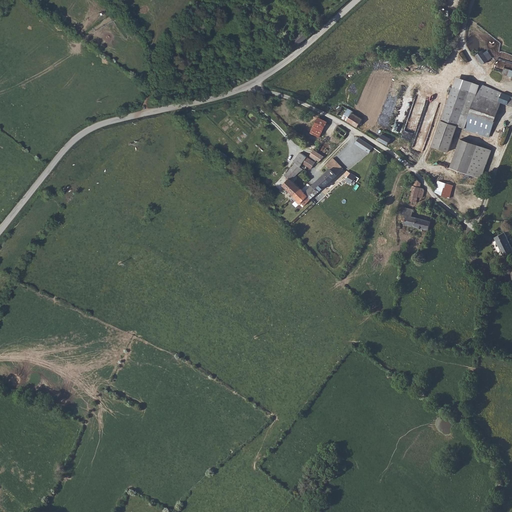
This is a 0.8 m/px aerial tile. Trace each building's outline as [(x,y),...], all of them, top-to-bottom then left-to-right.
[(294,37),(300,44),(309,36),(303,29),(294,37)] [(483,50),(477,54),(483,63),(493,57),(489,52),(486,54),(483,50)] [(454,82),(440,116),(456,123),(461,112),(469,115),(470,112),(471,111),(478,92),(464,86),(466,81),(461,79),(459,84),(454,82)] [(478,92),(501,101),(504,92),(482,83),(478,92)] [(490,115),(495,117),(501,101),(478,92),(471,111),(470,112),(488,119),(490,115)] [(511,95),(504,92),(501,101),(511,106),(511,95)] [(344,104),(338,114),(358,126),(363,119),(352,112),(353,111),(344,104)] [(423,150),(437,107),(426,104),(424,107),(426,108),(413,147),(423,150)] [(456,123),(464,126),(469,115),(461,112),(456,123)] [(487,136),(495,117),(490,115),(488,119),(470,112),(469,115),(464,126),(464,127),(487,136)] [(321,135),(328,120),(321,115),(312,131),(321,135)] [(456,123),(440,116),(430,141),(445,148),(456,123)] [(330,120),(328,120),(321,135),(322,135),(330,120)] [(342,139),(349,132),(339,125),(336,130),(339,132),(337,136),(342,139)] [(388,145),(392,138),(383,134),(380,140),(388,145)] [(370,153),(371,151),(375,146),(360,137),(356,143),(370,153)] [(478,177),(489,149),(459,137),(448,164),(478,177)] [(334,157),(345,168),(358,155),(348,144),(334,157)] [(325,156),(315,149),(311,154),(318,160),(320,161),(325,156)] [(295,161),(296,162),(300,166),(302,164),(308,156),(301,152),(295,161)] [(317,162),(308,156),(302,164),(306,169),(309,166),(313,168),(317,162)] [(308,194),(312,198),(345,168),(334,157),(327,164),(331,168),(309,189),(306,192),(308,194)] [(284,185),(295,196),(302,188),(291,178),(303,169),(300,166),(296,162),(285,175),(289,178),(284,185)] [(358,181),(360,178),(357,176),(359,174),(358,172),(352,169),(350,172),(348,171),(346,174),(346,175),(344,178),(351,183),(354,180),(358,181)] [(422,183),(418,178),(413,188),(410,200),(416,202),(419,196),(424,198),(426,190),(424,187),(422,187),(422,183)] [(445,187),(443,194),(450,197),(454,185),(447,182),(445,187)] [(295,196),(292,198),(300,204),(308,194),(306,192),(302,188),(295,196)] [(308,194),(300,204),(303,207),(312,198),(308,194)] [(403,223),(429,230),(432,221),(428,220),(413,215),(414,208),(403,206),(401,213),(407,215),(406,218),(404,217),(403,219),(404,219),(403,223)] [(462,227),(463,225),(462,224),(461,223),(461,220),(445,212),(432,206),(430,213),(434,215),(433,216),(457,228),(456,230),(459,231),(460,227),(462,227)] [(502,254),(504,255),(499,239),(489,242),(491,247),(492,251),(498,253),(499,250),(503,251),(502,254)] [(505,257),(504,255),(502,254),(503,251),(499,250),(498,253),(492,251),(495,260),(505,257)]
